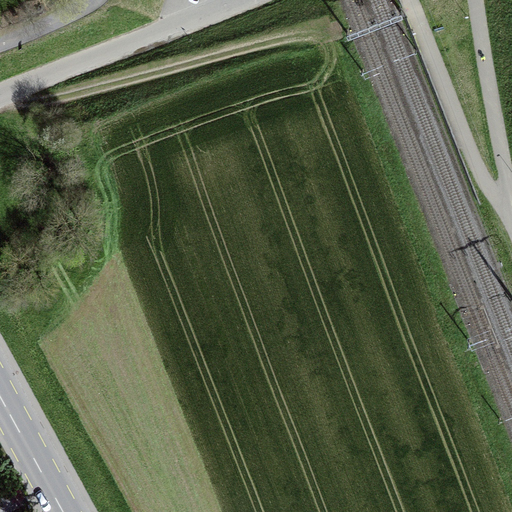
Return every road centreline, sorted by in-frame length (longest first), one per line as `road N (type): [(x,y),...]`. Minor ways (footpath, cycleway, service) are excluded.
road 1 (track): [(291,37),(68,95),(21,102),(9,92)]
road 2 (unclassified): [(0,96),(254,0)]
road 3 (unclassified): [(511,209),(472,0)]
road 4 (primary): [(62,511),(0,396)]
